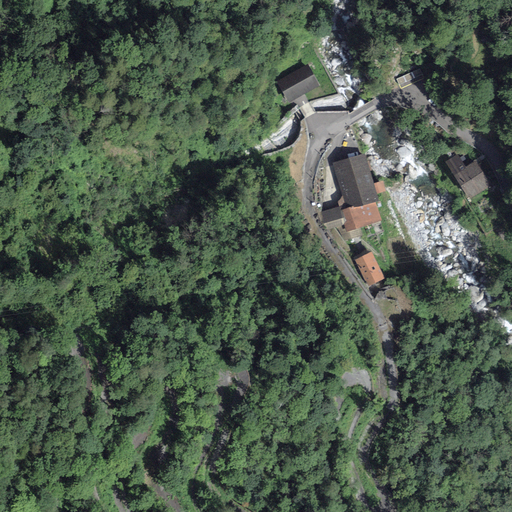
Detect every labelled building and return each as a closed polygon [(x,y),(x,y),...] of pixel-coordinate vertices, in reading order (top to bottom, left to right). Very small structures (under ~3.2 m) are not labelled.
[(340,94),(318,57),(312,62),(303,69),(279,91),(273,99),(268,119),(277,129),(291,114),(311,101),(340,94)] [(380,94),(370,74),(359,79),(370,99),(380,94)] [(364,154),(334,164),(347,205),(348,210),(375,202),(379,200),(377,194),(387,191),(384,180),(373,184),(364,154)] [(463,167),(457,155),(447,161),(469,198),(490,186),(475,160),(463,167)] [(381,220),(375,202),(348,210),(347,205),(323,214),(329,231),(341,230),(345,241),(362,237),(361,228),(366,226),(379,220),(381,220)] [(384,232),(379,220),(366,226),(371,237),(384,232)] [(385,278),(369,251),(354,260),(369,287),(385,278)]
